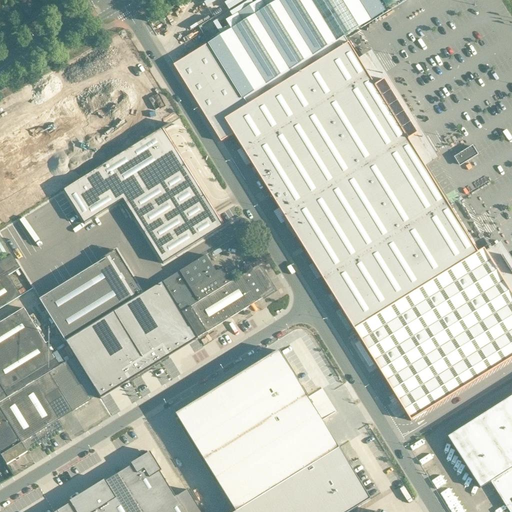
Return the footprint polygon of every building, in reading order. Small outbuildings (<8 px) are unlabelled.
[(361,27),(360,27),(343,0),(278,0),(234,27),(231,29),(209,43),(208,43),(208,44),(246,106),(213,127),(212,127),(221,142),(234,134),(354,330),(355,330),(411,421),(511,358),(511,293),(486,252),(484,249),(478,252),(451,209),(450,207),(425,166),(424,165),(422,163),(423,163),(409,140),(418,134),(409,119),(408,120),(406,116),(407,116),(396,98),(395,99),(393,95),(394,95),(384,80),(375,85),(362,64),(361,64),(360,62),(361,62),(359,59),(349,43),(348,42),(347,42),(346,40),(347,40),(345,37),(360,28),(361,27)] [(127,52),(0,124),(0,173),(146,82),(127,52)] [(160,105),(0,205),(0,228),(171,122),(160,105)] [(162,129),(64,190),(85,224),(123,200),(163,264),(223,227),(222,225),(163,130),(162,129)] [(472,147),(455,157),(460,165),(477,155),(472,147)] [(88,269),(40,299),(66,342),(143,294),(138,285),(116,250),(108,255),(105,257),(106,259),(88,269)] [(0,309),(21,296),(8,276),(20,268),(12,255),(12,254),(0,261),(0,309)] [(206,256),(163,282),(182,312),(190,306),(198,301),(231,281),(227,274),(221,271),(218,271),(216,272),(206,256)] [(190,306),(181,312),(193,330),(198,338),(207,333),(275,291),(259,265),(232,282),(231,281),(198,301),(190,306)] [(144,294),(66,342),(101,399),(103,397),(130,381),(150,369),(169,357),(196,341),(198,339),(192,328),(191,329),(191,327),(181,312),(163,282),(144,294)] [(24,308),(0,323),(0,384),(8,398),(59,367),(24,308)] [(279,351),(176,414),(235,511),(236,511),(339,448),(279,351)] [(8,398),(0,402),(0,408),(21,443),(27,453),(65,429),(59,420),(45,397),(58,389),(73,412),(92,400),(91,399),(98,395),(75,358),(70,361),(70,360),(59,367),(8,398)] [(0,384),(0,402),(8,398),(0,384)] [(511,511),(511,396),(456,432),(448,437),(480,488),(491,482),(510,511),(511,511)] [(0,452),(2,455),(7,464),(27,453),(21,443),(0,408),(0,452)] [(422,440),(412,446),(428,473),(438,467),(422,440)] [(236,511),(350,511),(371,499),(339,448),(236,511)] [(201,511),(188,490),(176,497),(160,472),(162,471),(150,452),(131,464),(132,465),(106,481),(105,480),(70,501),(70,503),(55,511),(201,511)]
